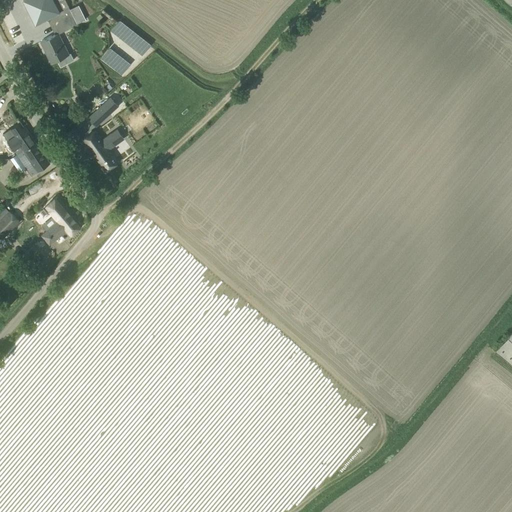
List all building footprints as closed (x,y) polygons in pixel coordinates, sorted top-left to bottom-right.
[(23,0),(27,8),(29,7),(33,15),(31,16),(35,24),(45,19),(48,20),(52,28),(74,18),(83,13),(79,5),(70,10),(64,0),(23,0)] [(55,34),(40,42),(51,63),(59,59),(62,64),(71,60),(68,55),(69,54),(58,33),(77,24),(86,19),(83,13),(74,18),(52,28),(55,34)] [(141,55),(150,44),(119,19),(110,30),(141,55)] [(121,49),(136,62),(141,55),(126,43),(121,49)] [(99,59),(122,74),(130,62),(107,47),(99,59)] [(171,84),(162,93),(165,97),(152,109),(161,118),(184,97),(171,84)] [(110,97),(96,110),(104,118),(118,105),(110,97)] [(18,123),(3,133),(7,140),(13,150),(13,149),(16,154),(30,176),(41,169),(50,163),(25,126),(21,128),(18,123)] [(95,130),(82,139),(89,149),(92,153),(93,153),(96,157),(95,158),(103,169),(105,171),(118,162),(109,149),(118,143),(118,142),(111,133),(110,134),(102,140),(95,130)] [(57,222),(41,236),(50,246),(65,232),(69,236),(81,226),(73,216),(72,216),(69,213),(70,212),(56,197),(44,208),(57,222)] [(10,211),(0,221),(0,236),(1,238),(19,220),(10,211)] [(17,232),(28,245),(40,234),(29,221),(17,232)] [(511,331),(495,351),(511,365),(511,331)]
